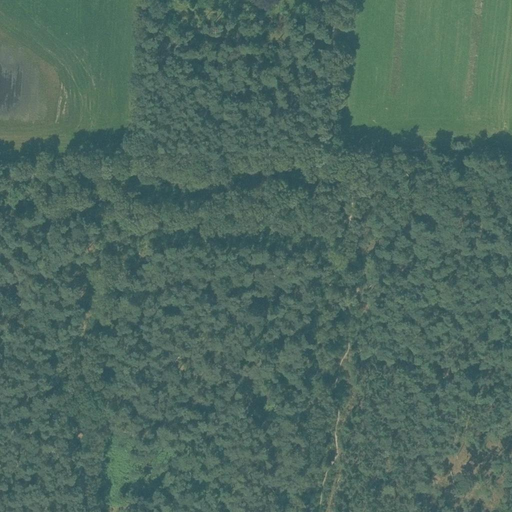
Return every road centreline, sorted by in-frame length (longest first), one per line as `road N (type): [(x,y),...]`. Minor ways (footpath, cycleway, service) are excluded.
road 1 (track): [(317,150),(0,176)]
road 2 (track): [(317,275),(306,412),(311,511)]
road 3 (track): [(511,176),(417,144),(317,150)]
road 4 (track): [(329,0),(317,150)]
road 5 (track): [(317,150),(317,275)]
